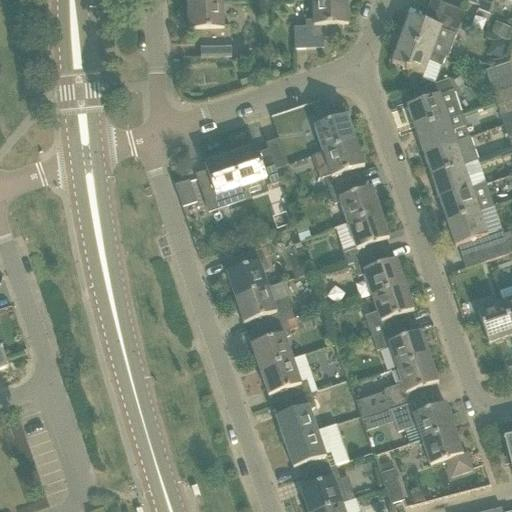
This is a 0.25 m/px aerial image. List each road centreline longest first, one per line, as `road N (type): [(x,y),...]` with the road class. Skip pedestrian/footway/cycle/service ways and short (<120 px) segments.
road 1 (residential): [(511,405),(480,415),(357,69)]
road 2 (residential): [(271,511),(145,140)]
road 3 (residential): [(171,511),(110,305),(86,159)]
road 4 (residential): [(159,135),(357,69)]
road 5 (residential): [(53,386),(0,231)]
road 6 (residential): [(86,159),(72,0)]
road 7 (residential): [(159,135),(156,0)]
